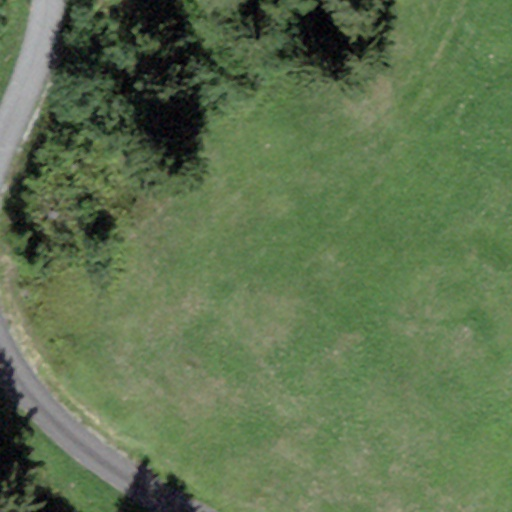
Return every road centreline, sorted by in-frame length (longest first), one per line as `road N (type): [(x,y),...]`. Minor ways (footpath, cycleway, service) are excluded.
road 1 (track): [(186,511),(63,432),(0,356)]
road 2 (track): [(0,147),(47,0)]
